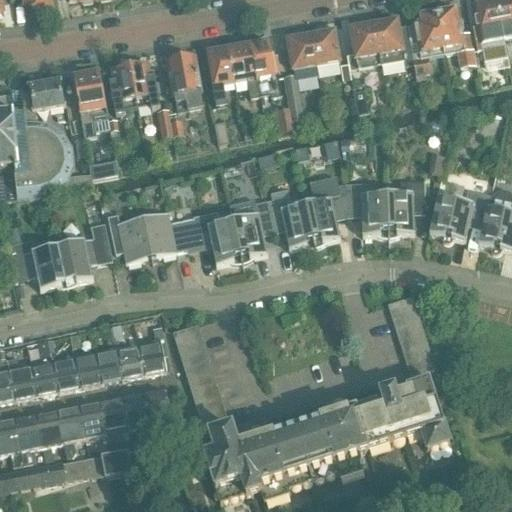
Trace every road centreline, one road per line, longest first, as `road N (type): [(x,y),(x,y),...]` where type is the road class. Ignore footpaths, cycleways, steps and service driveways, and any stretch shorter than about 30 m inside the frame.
road 1 (residential): [(0,336),(130,309),(221,304),(385,276),(511,296)]
road 2 (residential): [(0,53),(339,0)]
road 3 (residential): [(0,416),(174,384)]
